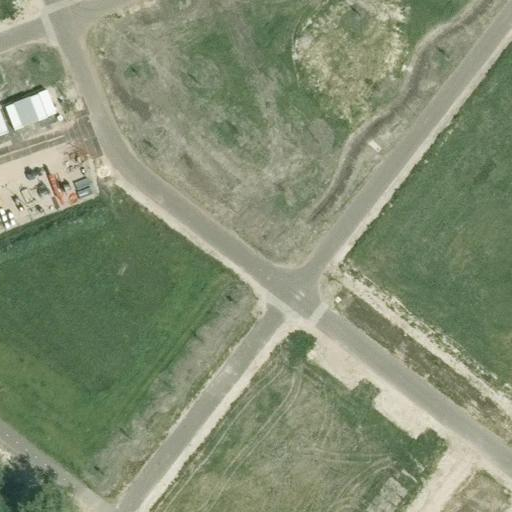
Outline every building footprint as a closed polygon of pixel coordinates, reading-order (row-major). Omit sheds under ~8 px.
[(390,438),(377,454),(407,478),(420,461),(390,438)] [(377,454),(364,471),(394,494),(407,478),(377,454)] [(364,471),(351,487),(381,510),(394,494),(364,471)] [(351,487),(339,503),(350,511),(380,511),(381,510),(351,487)] [(350,511),(339,503),(332,511),(350,511)]
